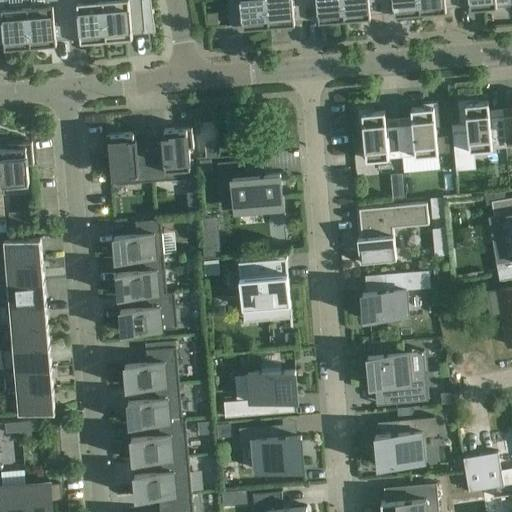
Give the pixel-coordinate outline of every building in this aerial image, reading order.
[(32,47),(29,7),(10,9),(6,0),(0,0),(0,43),(5,43),(6,49),(32,47)] [(70,40),(66,0),(48,0),(47,6),(29,7),(32,47),(58,44),(57,39),(68,38),(69,40),(70,40)] [(108,40),(104,1),(86,2),(84,0),(66,0),(70,40),(71,40),(71,37),(81,36),(82,42),(108,40)] [(156,33),(151,0),(113,0),(104,1),(108,40),(134,38),(133,32),(144,31),(144,34),(156,33)] [(270,26),(267,0),(228,0),(231,26),(233,26),(232,23),(244,23),(244,29),(270,26)] [(308,20),(305,0),(267,0),(270,26),(296,24),(295,18),(306,17),(306,20),(308,20)] [(346,20),(343,0),(305,0),(308,20),(309,20),(308,17),(319,16),(320,22),(346,20)] [(383,13),(382,0),(343,0),(346,20),(371,18),(371,12),(382,11),(382,13),(383,13)] [(421,14),(420,0),(382,0),(383,13),(384,13),(384,11),(395,10),(395,16),(421,14)] [(459,7),(458,0),(420,0),(421,14),(447,11),(447,5),(458,5),(458,7),(459,7)] [(511,6),(510,0),(458,0),(459,7),(460,7),(460,4),(471,3),(471,9),(511,6)] [(508,147),(506,116),(491,118),(489,102),(478,103),(478,99),(458,101),(461,125),(468,124),(471,151),(508,147)] [(414,125),(402,126),(405,157),(406,174),(440,170),(439,154),(450,153),(448,137),(437,138),(437,127),(441,127),(438,103),(423,104),(423,108),(412,109),(413,117),(414,125)] [(405,157),(402,126),(387,127),(386,111),(375,112),(374,109),(359,110),(361,134),(365,134),(367,160),(405,157)] [(165,130),(166,135),(163,135),(164,141),(163,141),(164,142),(151,143),(154,181),(192,178),(190,149),(195,148),(193,128),(165,130)] [(154,181),(151,143),(138,144),(138,137),(135,137),(135,133),(107,135),(109,155),(114,155),(116,185),(154,181)] [(9,145),(0,145),(0,148),(0,152),(0,194),(5,194),(4,184),(30,182),(29,165),(35,164),(33,142),(9,144),(9,145)] [(284,205),(281,173),(267,174),(261,175),(260,159),(237,161),(238,167),(220,168),(222,194),(235,193),(236,209),(284,205)] [(511,197),(492,201),(495,218),(509,215),(511,234),(511,197)] [(428,202),(362,209),(360,209),(363,237),(359,237),(361,255),(360,255),(361,264),(366,264),(365,263),(397,260),(394,227),(430,224),(428,202)] [(118,259),(140,257),(165,255),(162,219),(136,221),(138,234),(116,235),(118,259)] [(44,259),(42,237),(5,240),(7,262),(44,259)] [(442,240),(430,241),(432,268),(445,267),(442,240)] [(205,256),(221,255),(220,243),(204,244),(205,256)] [(168,292),(165,255),(140,257),(141,270),(119,272),(121,296),(143,294),(168,292)] [(46,281),(44,259),(7,262),(9,284),(46,281)] [(273,259),(240,262),(244,309),(270,306),(271,315),(292,313),(289,273),(274,274),(273,259)] [(364,291),(366,317),(379,316),(380,321),(398,319),(398,315),(410,314),(408,289),(432,287),(430,270),(386,274),(387,290),(368,291),(364,291)] [(46,281),(9,284),(0,284),(0,300),(0,306),(10,305),(48,302),(46,281)] [(511,287),(488,292),(492,315),(504,313),(510,345),(511,344),(511,287)] [(176,291),(168,292),(143,294),(144,307),(122,309),(124,333),(179,328),(176,291)] [(49,324),(48,302),(10,305),(12,327),(49,324)] [(51,346),(49,324),(12,327),(14,349),(51,346)] [(53,367),(51,346),(14,349),(16,371),(53,367)] [(128,388),(151,386),(181,384),(178,347),(147,349),(148,362),(127,364),(128,388)] [(410,352),(369,356),(372,385),(376,384),(384,384),(386,405),(430,400),(427,373),(412,374),(410,352)] [(274,398),(299,396),(297,369),(282,370),(282,366),(263,367),(263,371),(249,373),(251,399),(225,401),(227,417),(275,413),(274,398)] [(55,389),(53,367),(16,371),(18,392),(55,389)] [(184,420),(181,384),(151,386),(152,399),(130,400),(132,424),(154,423),(187,420),(184,420)] [(57,411),(55,389),(18,392),(20,414),(57,411)] [(437,417),(398,420),(399,432),(376,434),(379,466),(427,462),(425,436),(438,435),(437,417)] [(38,431),(37,420),(22,422),(22,432),(38,431)] [(190,456),(187,420),(154,423),(155,435),(133,437),(135,461),(157,459),(190,456)] [(22,432),(22,422),(6,423),(6,433),(22,432)] [(280,436),(278,424),(241,427),(242,446),(255,445),(257,470),(305,466),(302,434),(280,436)] [(499,452),(464,458),(470,492),(505,485),(502,470),(499,452)] [(193,493),(190,456),(157,459),(158,472),(136,474),(138,498),(160,496),(193,493)] [(511,468),(502,470),(505,485),(511,483),(511,468)] [(63,501),(62,483),(52,484),(52,482),(27,484),(29,511),(54,511),(53,502),(63,501)] [(428,511),(429,508),(440,507),(437,483),(402,486),(403,500),(382,502),(383,511),(428,511)] [(29,511),(27,484),(3,486),(5,511),(29,511)] [(283,490),(254,493),(255,511),(308,511),(308,506),(285,508),(283,490)] [(194,511),(193,493),(160,496),(161,511),(194,511)]
